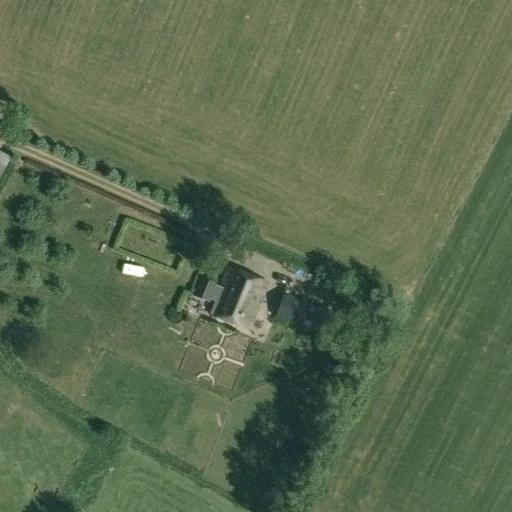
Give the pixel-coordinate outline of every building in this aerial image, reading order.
[(0,152),(0,176),(11,158),(0,152)] [(213,302),(209,314),(249,330),(267,284),(227,268),(219,288),(215,286),(209,300),(213,302)] [(200,279),(193,297),(207,303),(215,285),(200,279)] [(284,293),(274,318),(316,335),(326,310),(284,293)] [(340,313),(376,328),(382,312),(346,297),(340,313)]
